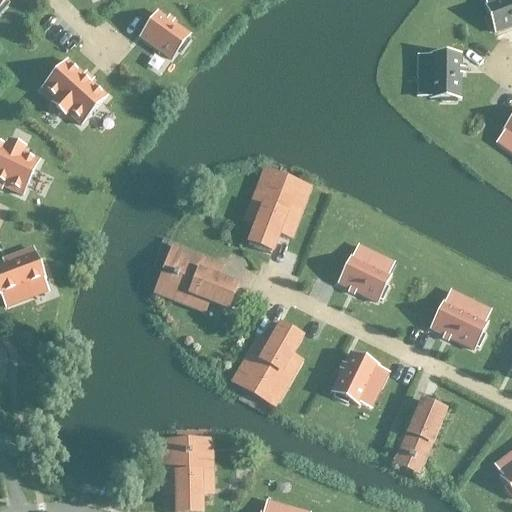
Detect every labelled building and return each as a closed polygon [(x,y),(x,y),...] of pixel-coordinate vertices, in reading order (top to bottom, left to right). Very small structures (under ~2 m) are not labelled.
[(511,0),(501,0),(484,6),(488,17),(485,18),(490,32),(493,31),(495,35),(511,28),(511,0)] [(139,39),(174,64),(181,55),(184,57),(192,45),(189,43),(191,40),(157,15),(139,39)] [(429,77),(429,100),(440,100),(440,104),(455,104),(455,100),(459,100),(459,58),(429,57),(429,59),(417,59),(417,77),(429,77)] [(64,118),(67,115),(80,127),(106,99),(66,63),(41,91),(54,103),(51,107),(64,118)] [(511,119),(502,134),(503,135),(496,145),(511,156),(511,119)] [(0,187),(22,197),(38,163),(22,155),(24,151),(8,144),(6,148),(0,145),(0,187)] [(247,246),(277,258),(288,231),(300,236),(316,194),(295,186),(291,198),(264,187),(251,223),(255,225),(247,246)] [(205,307),(206,303),(228,311),(237,288),(210,278),(215,266),(173,249),(167,263),(179,267),(177,275),(174,274),(171,279),(174,280),(169,294),(205,307)] [(376,305),(378,301),(381,303),(387,290),(384,288),(389,278),(368,267),(374,257),(358,249),(352,259),(351,259),(338,286),(376,305)] [(0,266),(0,298),(1,298),(5,309),(32,299),(28,288),(46,281),(35,253),(0,266)] [(469,350),(470,346),(474,348),(480,335),(477,333),(482,323),(461,313),(466,302),(450,294),(445,305),(443,304),(430,331),(469,350)] [(290,358),(301,339),(280,326),(266,351),(255,344),(232,384),(244,391),(251,380),(275,394),(294,361),(290,358)] [(368,387),(379,392),(387,376),(376,370),(377,369),(350,356),(331,394),(335,396),(333,399),(346,406),(348,402),(358,407),(368,387)] [(408,457),(407,460),(413,463),(414,460),(422,463),(444,412),(421,402),(400,454),(408,457)] [(175,489),(175,511),(200,511),(200,495),(205,494),(204,457),(190,457),(190,454),(184,454),(184,457),(176,457),(176,444),(161,444),(162,490),(175,489)] [(511,453),(511,455),(511,456),(511,468),(499,479),(506,488),(504,490),(511,500),(511,453)]
